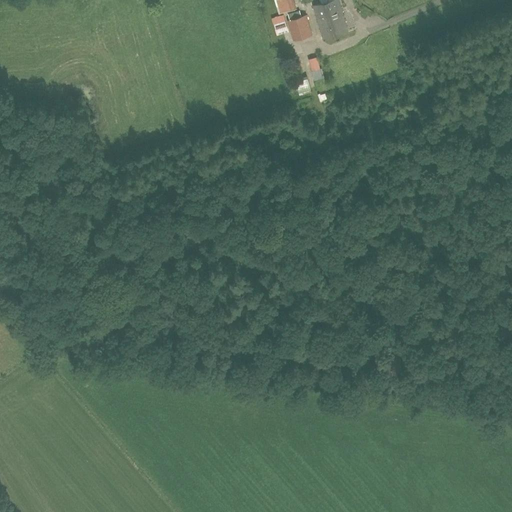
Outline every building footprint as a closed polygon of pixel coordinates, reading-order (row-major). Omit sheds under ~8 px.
[(271,0),(276,13),(294,7),(291,0),(271,0)] [(322,38),(347,31),(338,0),(330,0),(329,0),(328,0),(319,0),(321,3),(313,5),(322,38)] [(274,35),(286,31),(281,13),(268,17),(274,35)] [(309,24),(306,14),(287,20),(290,29),(309,24)] [(290,29),(294,40),(312,34),(309,24),(290,29)] [(318,62),(310,64),(311,70),(320,68),(318,62)] [(305,77),(293,81),(297,93),(309,89),(305,77)]
